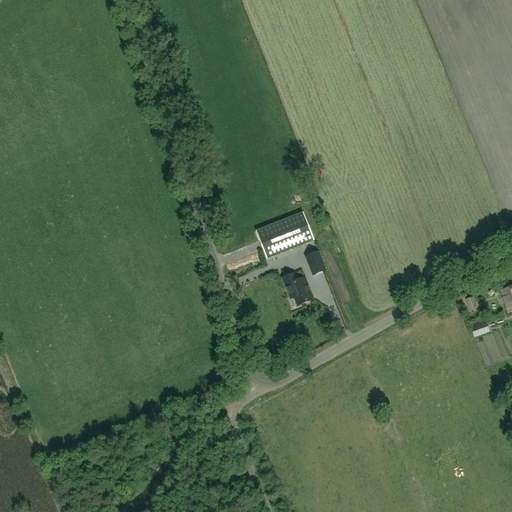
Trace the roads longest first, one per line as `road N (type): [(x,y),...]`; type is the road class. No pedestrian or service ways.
road 1 (unclassified): [(255,391),(130,0)]
road 2 (unclassified): [(255,391),(511,252)]
road 3 (unclassified): [(267,511),(233,431),(234,409),(255,391)]
